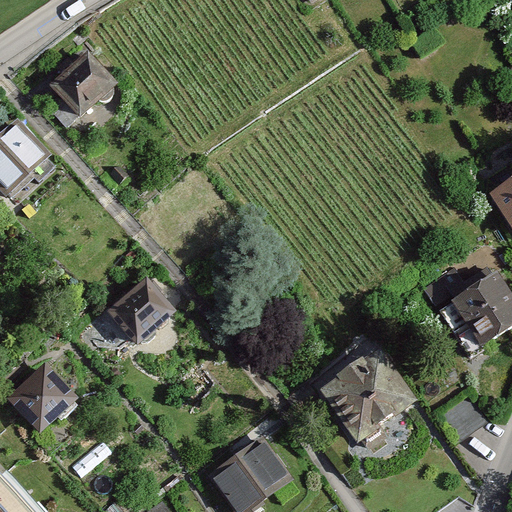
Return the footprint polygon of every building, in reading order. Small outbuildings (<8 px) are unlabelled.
[(49,83),(77,114),(114,80),(86,50),(49,83)] [(0,136),(0,188),(7,196),(49,156),(16,122),(0,136)] [(511,181),(486,197),(511,239),(511,181)] [(453,299),(481,345),(511,326),(511,297),(497,272),(453,299)] [(108,313),(135,344),(172,310),(145,280),(108,313)] [(323,387),(360,440),(415,403),(378,349),(323,387)] [(6,399),(37,433),(74,398),(43,365),(6,399)] [(467,436),(489,418),(468,393),(446,412),(467,436)] [(208,478),(231,511),(250,511),(293,483),(263,440),(208,478)] [(38,511),(0,469),(0,511),(38,511)]
